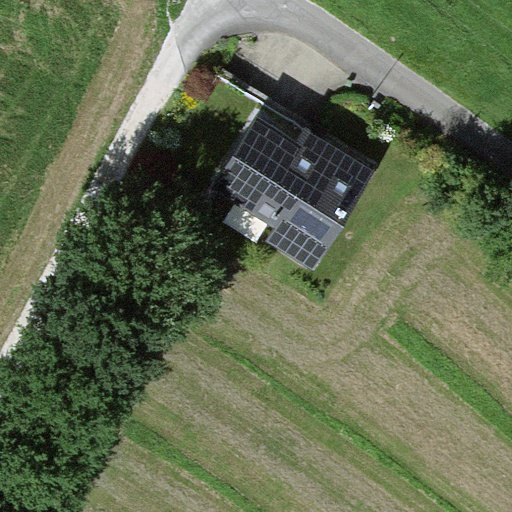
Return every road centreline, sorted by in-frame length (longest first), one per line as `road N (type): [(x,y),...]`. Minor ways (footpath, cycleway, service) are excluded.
road 1 (track): [(200,0),(0,370)]
road 2 (residential): [(264,0),(511,181)]
